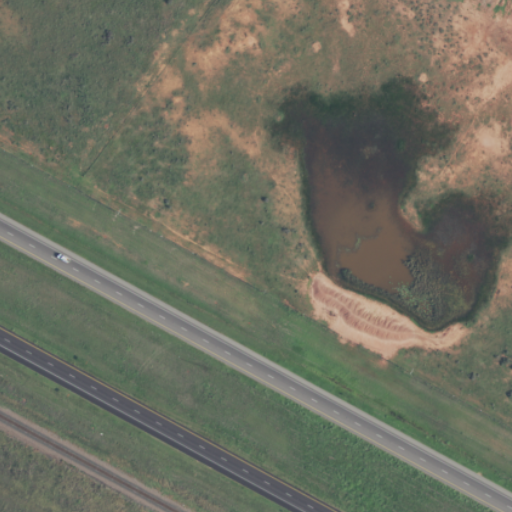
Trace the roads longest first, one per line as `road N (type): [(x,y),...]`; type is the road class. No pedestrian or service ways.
road 1 (trunk): [(511,508),(0,227)]
road 2 (trunk): [(0,337),(318,511)]
